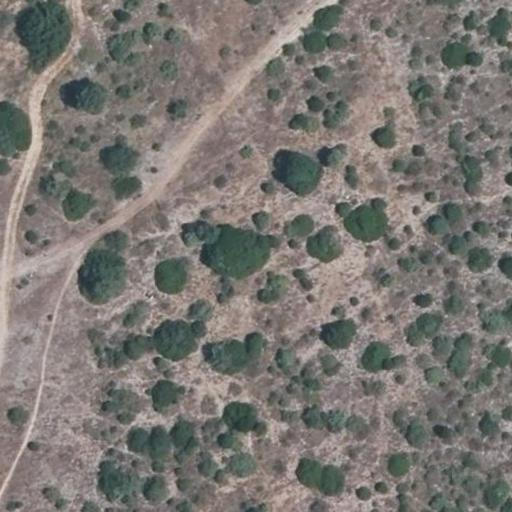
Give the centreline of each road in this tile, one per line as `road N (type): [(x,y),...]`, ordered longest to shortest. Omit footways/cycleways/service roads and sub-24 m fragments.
road 1 (track): [(0,269),(65,265),(160,196),(225,100),(341,0)]
road 2 (track): [(0,291),(40,91),(66,36),(69,0)]
